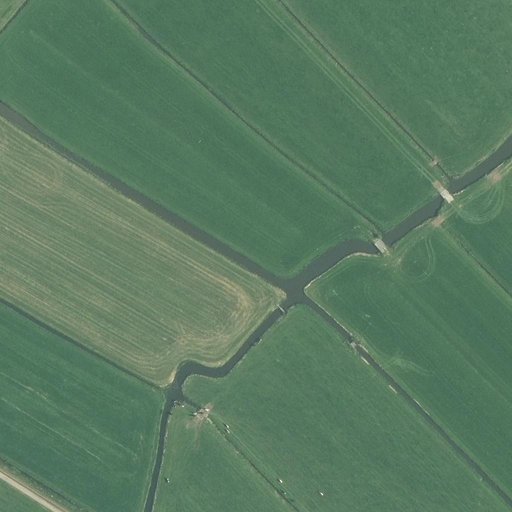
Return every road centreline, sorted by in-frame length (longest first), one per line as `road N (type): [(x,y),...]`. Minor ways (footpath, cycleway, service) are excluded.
road 1 (track): [(286,315),(345,353),(395,266),(456,211),(441,189),(379,159)]
road 2 (track): [(170,511),(194,421),(297,325)]
road 3 (track): [(395,266),(373,240),(200,165)]
road 4 (track): [(276,304),(118,220)]
road 5 (track): [(511,165),(456,211),(511,265)]
